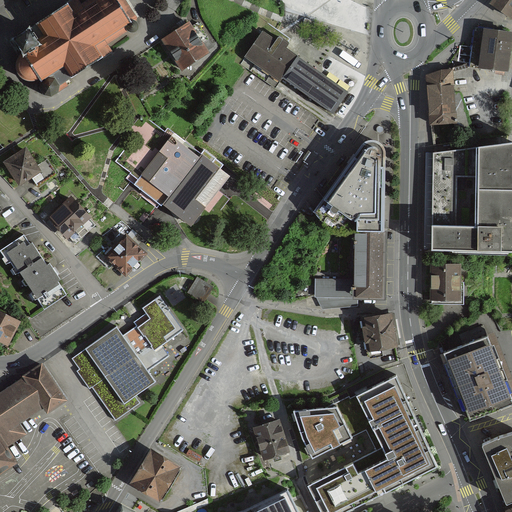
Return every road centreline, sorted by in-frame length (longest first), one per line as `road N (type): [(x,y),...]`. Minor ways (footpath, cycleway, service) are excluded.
road 1 (primary): [(409,119),(410,322),(468,477)]
road 2 (residential): [(246,277),(103,511)]
road 3 (residential): [(364,103),(246,277)]
road 4 (residential): [(105,305),(64,247),(0,182)]
road 5 (residential): [(105,305),(183,259),(246,277)]
road 6 (residential): [(0,363),(105,305)]
